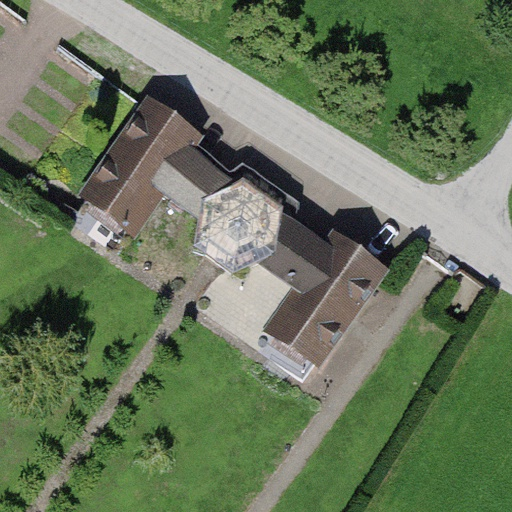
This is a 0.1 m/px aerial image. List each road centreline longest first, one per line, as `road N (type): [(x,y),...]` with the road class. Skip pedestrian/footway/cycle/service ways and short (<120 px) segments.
road 1 (residential): [(86,0),(511,266)]
road 2 (track): [(267,511),(461,228)]
road 3 (track): [(215,266),(47,511)]
